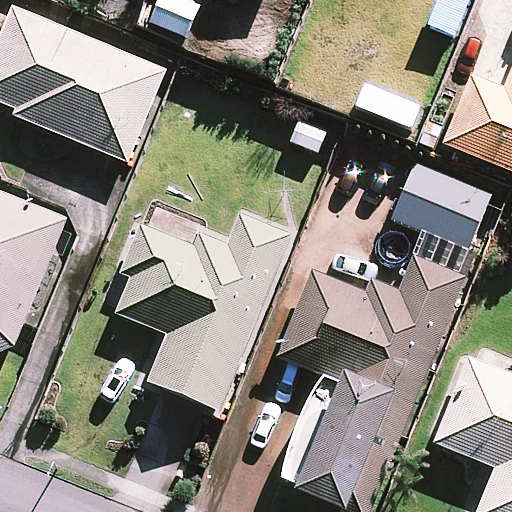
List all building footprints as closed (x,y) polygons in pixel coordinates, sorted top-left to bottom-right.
[(15,12),(0,49),(0,105),(18,113),(16,120),(132,166),(169,74),(15,12)] [(511,81),(506,96),(473,83),(446,149),(511,175),(511,81)] [(334,131),(298,115),(284,148),(320,163),(334,131)] [(493,199),(417,169),(395,225),(471,255),(493,199)] [(0,355),(17,353),(68,224),(0,196),(0,355)] [(295,235),(244,214),(224,263),(144,231),(125,277),(134,281),(119,318),(170,338),(151,386),(223,415),(295,235)] [(373,511),(467,282),(416,261),(397,310),(315,277),(280,362),(323,379),(279,488),(337,511),(373,511)] [(511,511),(511,379),(471,363),(437,447),(498,471),(481,511),(511,511)]
